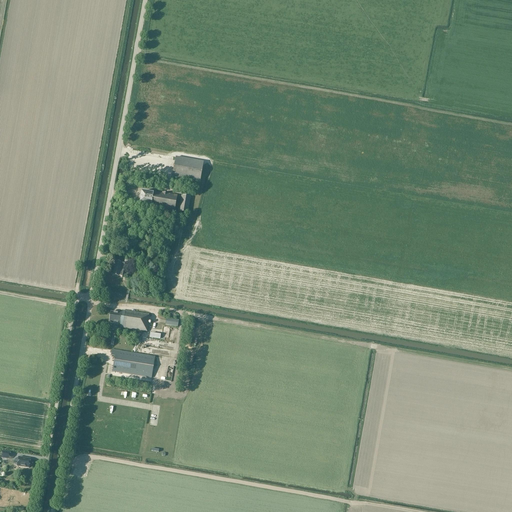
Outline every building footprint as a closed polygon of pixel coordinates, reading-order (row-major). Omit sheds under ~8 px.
[(200,183),(203,163),(176,158),(172,177),(200,183)] [(174,214),(176,205),(177,196),(154,191),(153,194),(141,192),(139,204),(151,206),(151,210),(174,214)] [(190,197),(186,196),(181,196),(178,212),(188,213),(190,197)] [(121,263),(116,262),(113,275),(119,276),(122,276),(124,264),(121,263)] [(109,324),(120,325),(120,328),(147,332),(149,320),(148,320),(149,315),(122,311),(122,314),(111,312),(109,324)] [(177,327),(178,324),(178,321),(166,319),(165,325),(177,327)] [(152,373),(153,367),(155,357),(112,350),(111,356),(115,356),(113,366),(112,372),(151,378),(152,373)] [(2,452),(1,458),(10,460),(11,453),(2,452)] [(20,458),(19,466),(29,468),(30,466),(31,460),(20,458)]
